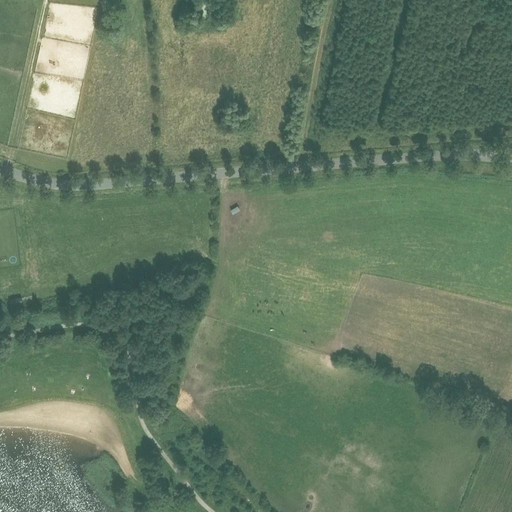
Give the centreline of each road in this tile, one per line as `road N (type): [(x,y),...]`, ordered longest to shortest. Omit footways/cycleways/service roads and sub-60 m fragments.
road 1 (tertiary): [(511,159),(462,153),(67,184),(0,169)]
road 2 (track): [(298,166),(331,0)]
